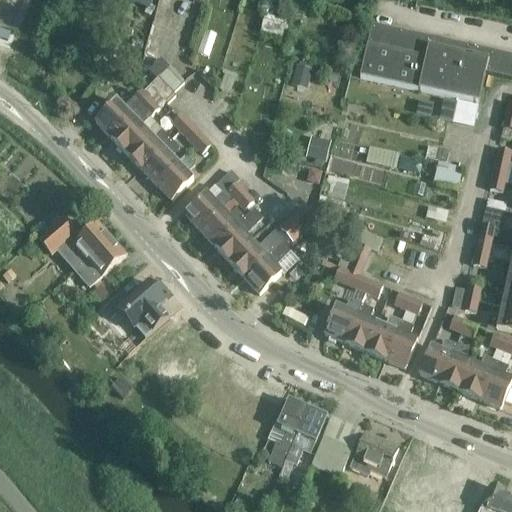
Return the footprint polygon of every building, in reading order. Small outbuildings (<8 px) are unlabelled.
[(511,80),(511,56),(372,25),(360,79),(479,106),(486,75),(511,80)] [(149,72),(165,89),(175,99),(176,97),(174,95),(185,84),(170,69),(169,69),(161,61),(149,72)] [(142,92),(124,110),(118,103),(95,125),(111,141),(165,89),(149,72),(148,72),(157,81),(144,93),(142,92)] [(165,109),(168,106),(175,99),(165,89),(111,141),(126,157),(148,135),(157,127),(151,120),(164,107),(165,109)] [(183,116),(172,127),(180,135),(190,124),(183,116)] [(511,132),(511,119),(505,118),(502,131),(511,132)] [(190,124),(180,135),(195,150),(205,140),(190,124)] [(157,127),(148,135),(126,157),(141,172),(163,150),(172,142),(163,133),(157,127)] [(205,140),(195,150),(202,158),(213,147),(205,140)] [(172,142),(163,150),(141,172),(156,188),(178,166),(187,158),(172,142)] [(496,161),(511,164),(511,158),(511,153),(498,150),(496,161)] [(187,158),(178,166),(156,188),(172,204),(194,182),(188,175),(196,168),(187,158)] [(506,186),(511,164),(496,161),(491,183),(506,186)] [(439,164),(436,183),(462,186),(465,168),(439,164)] [(200,234),(223,212),(231,205),(231,204),(233,202),(244,214),(256,204),(247,195),(249,193),(231,173),(207,196),(184,217),(200,234)] [(331,175),(326,192),(345,197),(350,180),(331,175)] [(504,195),(506,186),(491,183),(489,192),(504,195)] [(244,281),(312,218),(303,208),(279,231),(276,235),(275,234),(258,250),(252,244),(230,266),(244,281)] [(479,236),(511,243),(511,232),(503,231),(508,214),(504,213),(486,209),(482,226),(481,226),(479,236)] [(237,211),(228,219),(223,212),(200,234),(215,250),(238,228),(245,220),(237,211)] [(245,220),(238,228),(215,250),(230,266),(252,244),(246,238),(263,221),(254,212),(245,220)] [(315,237),(323,229),(312,218),(244,281),(260,298),(282,276),(276,269),(293,253),(290,249),(293,246),(294,247),(310,232),(315,237)] [(98,227),(95,230),(76,247),(71,241),(76,236),(63,221),(39,242),(52,257),(57,253),(76,274),(112,243),(98,227)] [(372,251),(378,240),(361,233),(360,235),(357,244),(372,251)] [(511,243),(479,236),(474,258),(489,261),(496,262),(498,251),(511,253),(511,261),(511,266),(511,265),(511,243)] [(89,290),(95,285),(126,259),(112,243),(76,274),(89,290)] [(362,277),(364,271),(372,252),(359,246),(348,271),(362,277)] [(474,258),(472,268),(487,271),(489,261),(474,258)] [(511,288),(511,265),(511,266),(509,277),(504,276),(502,286),(506,287),(511,288)] [(366,297),(372,283),(360,278),(354,291),(356,292),(352,303),(350,302),(345,312),(337,309),(325,337),(345,346),(357,318),(362,307),(366,297)] [(372,283),(366,297),(378,302),(384,288),(372,283)] [(165,304),(148,284),(117,311),(135,331),(135,330),(145,341),(170,320),(169,319),(168,320),(159,309),(165,304)] [(511,288),(506,287),(502,286),(500,296),(504,297),(501,309),(511,311),(511,288)] [(100,304),(109,296),(101,287),(92,295),(100,304)] [(454,298),(479,304),(482,291),(468,288),(467,292),(456,290),(454,298)] [(406,313),(412,300),(400,295),(394,308),(406,313)] [(477,316),(479,304),(454,298),(452,311),(458,312),(462,313),(477,316)] [(412,300),(406,313),(418,318),(424,305),(412,300)] [(362,307),(357,318),(345,346),(365,355),(377,326),(370,323),(374,312),(362,307)] [(511,334),(511,311),(501,309),(499,320),(490,318),(487,329),(497,331),(511,334)] [(461,337),(467,323),(455,318),(454,320),(453,319),(455,313),(448,310),(443,323),(451,327),(449,332),(461,337)] [(390,319),(385,329),(377,326),(365,355),(385,363),(397,335),(402,324),(390,319)] [(467,323),(461,337),(473,342),(479,328),(467,323)] [(402,324),(397,335),(385,363),(406,372),(418,343),(409,340),(414,329),(402,324)] [(495,335),(489,349),(501,354),(507,340),(495,335)] [(511,342),(507,340),(501,354),(511,358),(511,342)] [(440,387),(457,347),(445,342),(440,353),(432,349),(419,378),(440,387)] [(460,395),(472,366),(464,363),(469,352),(457,347),(440,387),(460,395)] [(484,359),(480,369),(472,366),(460,395),(480,403),(492,375),(497,364),(484,359)] [(492,375),(480,403),(501,412),(511,385),(511,382),(504,380),(509,369),(497,364),(492,375)] [(285,465),(308,411),(289,403),(278,429),(288,433),(281,448),(276,446),(267,465),(282,471),(285,465)] [(302,455),(310,458),(327,419),(308,411),(285,465),(296,470),(302,455)] [(340,481),(352,451),(334,443),(340,430),(329,425),(311,469),(340,481)] [(370,474),(386,481),(399,449),(366,435),(354,462),(350,470),(369,478),(370,474)] [(505,495),(505,494),(491,488),(481,510),(479,511),(500,511),(502,509),(499,507),(505,495)] [(511,511),(511,498),(505,495),(499,507),(502,509),(500,511),(511,511)] [(232,511),(239,511),(245,502),(237,498),(231,511),(232,511)]
